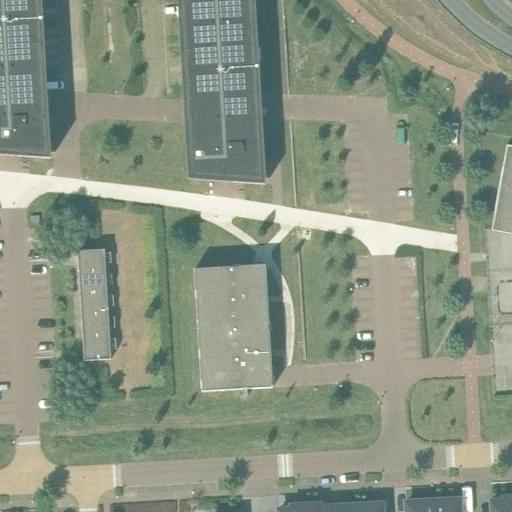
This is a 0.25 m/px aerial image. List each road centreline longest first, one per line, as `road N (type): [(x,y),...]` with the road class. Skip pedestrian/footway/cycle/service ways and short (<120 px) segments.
road 1 (unclassified): [(0,180),(250,208),(462,245)]
road 2 (residential): [(86,477),(511,453)]
